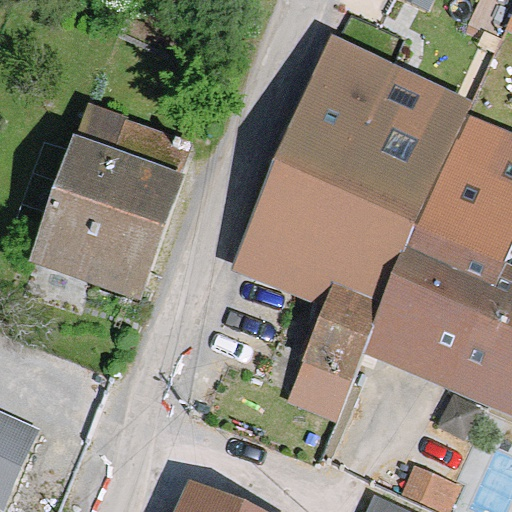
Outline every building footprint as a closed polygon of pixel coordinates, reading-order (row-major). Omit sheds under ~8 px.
[(366,0),(437,26),(446,0),(366,0)] [(511,1),(507,0),(446,0),(437,26),(461,34),(454,50),(493,70),(510,27),(511,22),(511,1)] [(283,182),(419,241),(451,166),(467,130),(470,125),(421,106),(413,124),(375,108),(385,85),(355,72),(346,96),(323,86),(283,182)] [(511,172),(511,148),(467,130),(451,166),(504,188),(511,172)] [(75,152),(36,252),(132,287),(180,154),(126,136),(114,166),(75,152)] [(511,172),(504,188),(451,166),(419,241),(509,277),(511,270),(511,172)] [(419,241),(283,182),(249,259),(341,299),(327,332),(319,329),(302,367),(356,389),(372,349),(387,317),(419,241)] [(419,241),(387,317),(426,337),(411,367),(511,409),(511,278),(509,277),(419,241)] [(372,349),(411,367),(426,337),(387,317),(372,349)] [(340,426),(356,389),(302,367),(287,405),(340,426)] [(0,493),(27,430),(0,418),(0,493)] [(409,500),(435,511),(446,486),(421,475),(409,500)] [(375,503),(370,511),(392,511),(382,507),(375,503)]
